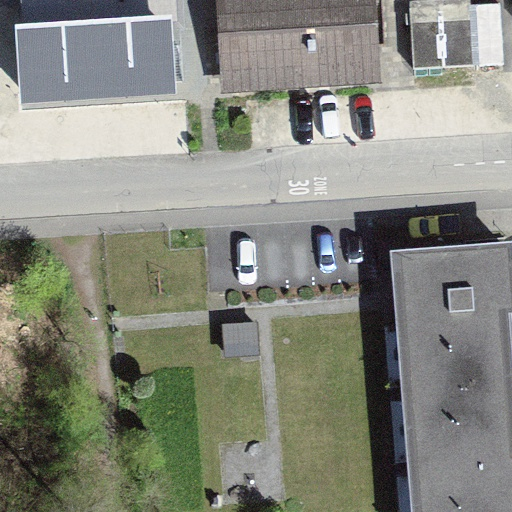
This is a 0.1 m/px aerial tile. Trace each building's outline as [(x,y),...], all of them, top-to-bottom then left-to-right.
[(381,87),(375,0),(215,0),(221,97),(381,87)] [(470,6),(469,0),(455,0),(409,2),(410,15),(404,15),(405,27),(410,26),(412,70),(473,67),(470,6)] [(473,67),(504,66),(501,5),(470,6),(473,67)] [(169,21),(18,30),(23,109),(174,100),(169,21)] [(409,511),(511,511),(511,246),(390,256),(409,511)] [(257,324),(222,326),(224,359),(259,357),(257,324)]
